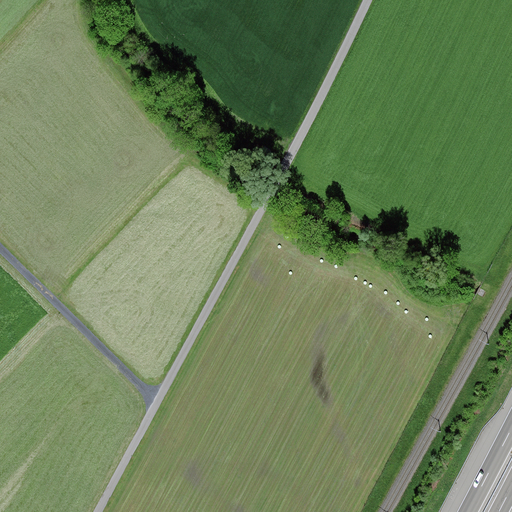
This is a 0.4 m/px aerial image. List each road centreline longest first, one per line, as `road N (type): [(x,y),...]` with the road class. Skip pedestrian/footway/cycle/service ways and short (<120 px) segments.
road 1 (track): [(98,511),(367,0)]
road 2 (track): [(156,404),(0,247)]
